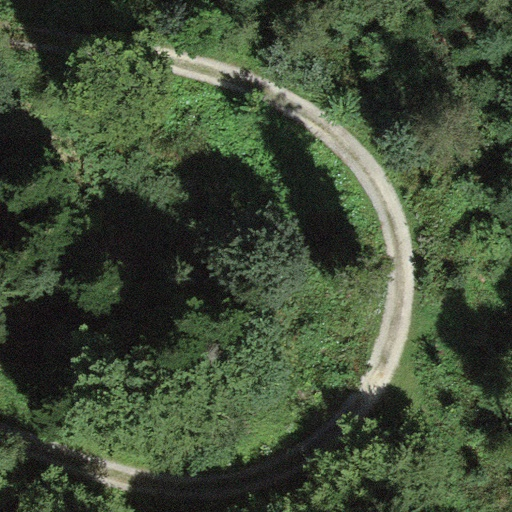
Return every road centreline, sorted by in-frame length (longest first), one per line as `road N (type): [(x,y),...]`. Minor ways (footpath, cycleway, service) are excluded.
road 1 (track): [(0,29),(183,60),(272,89),(334,124),(377,170),(404,265),(401,332),(376,375),(349,414),(273,469),(181,486),(0,445)]
road 2 (track): [(401,332),(445,460),(473,511)]
